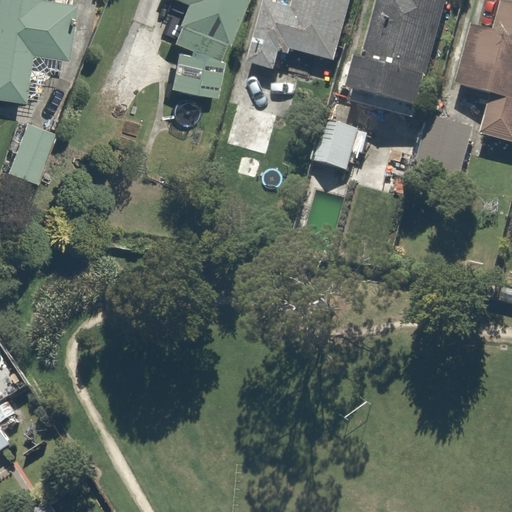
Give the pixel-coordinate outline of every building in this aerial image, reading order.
[(40,0),(0,0),(0,99),(28,104),(34,57),(66,62),(74,7),(40,3),(40,0)] [(204,105),(249,0),(170,0),(191,9),(158,85),(204,105)] [(336,68),(355,0),(300,0),(297,12),(268,3),(251,61),(282,70),(287,54),(336,68)] [(461,0),(385,0),(356,105),(427,125),(461,0)] [(511,147),(511,5),(508,4),(499,35),(480,29),(459,94),(494,105),(484,139),(511,147)] [(297,79),(263,69),(258,81),(235,74),(223,111),(233,114),(216,166),(253,178),(260,156),(271,160),(297,79)] [(57,135),(15,121),(0,163),(0,171),(39,185),(57,135)] [(476,131),(434,121),(421,171),(464,182),(476,131)] [(364,134),(329,124),(318,165),(353,175),(364,134)] [(0,461),(19,451),(0,417),(0,461)] [(71,511),(65,502),(49,511),(71,511)]
